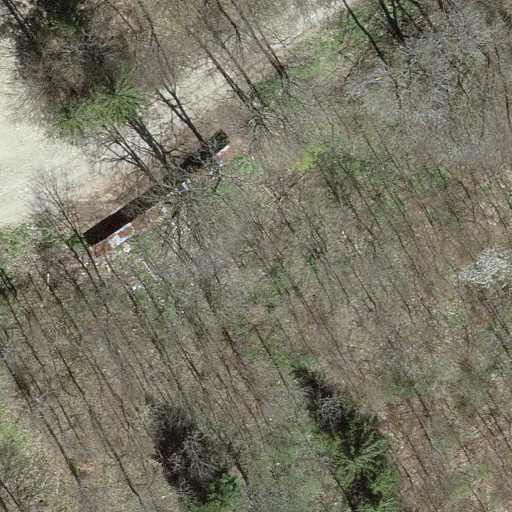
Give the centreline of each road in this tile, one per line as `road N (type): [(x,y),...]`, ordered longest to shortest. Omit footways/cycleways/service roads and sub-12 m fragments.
road 1 (track): [(323,0),(122,176),(70,182),(30,168),(0,187)]
road 2 (track): [(25,0),(15,15),(8,69),(10,118),(30,168)]
